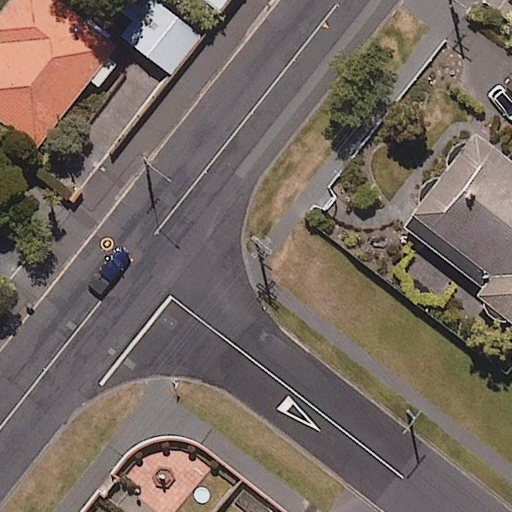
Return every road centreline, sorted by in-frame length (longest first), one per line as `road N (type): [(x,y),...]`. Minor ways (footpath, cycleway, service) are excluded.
road 1 (residential): [(445,511),(131,267)]
road 2 (secondary): [(131,267),(342,0)]
road 3 (secondary): [(0,431),(131,267)]
